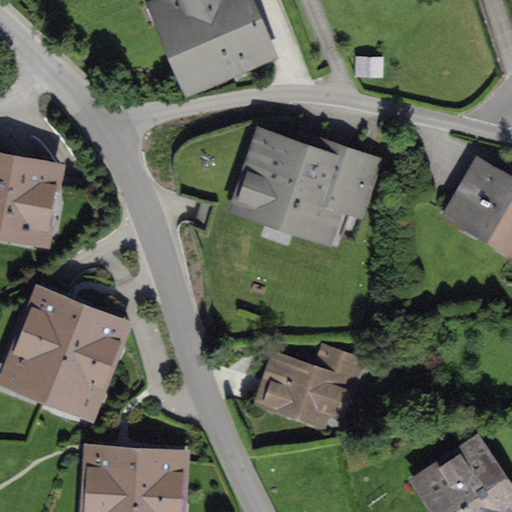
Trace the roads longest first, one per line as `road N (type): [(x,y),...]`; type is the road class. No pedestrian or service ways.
road 1 (residential): [(106,133),(210,109),(302,103),(511,139)]
road 2 (residential): [(106,133),(150,224),(211,414),(258,511)]
road 3 (residential): [(0,22),(106,133)]
